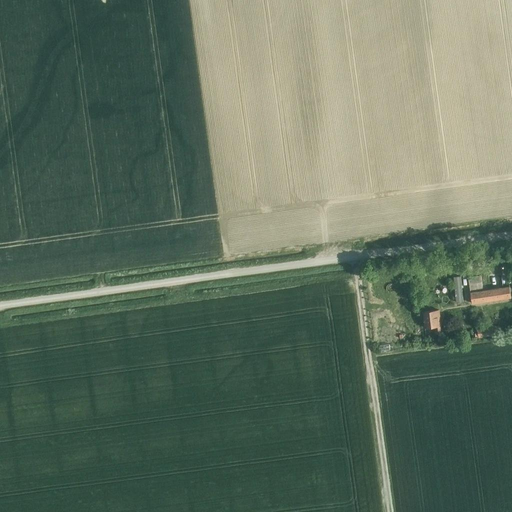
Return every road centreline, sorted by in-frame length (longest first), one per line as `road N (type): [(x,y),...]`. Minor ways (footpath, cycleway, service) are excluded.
road 1 (unclassified): [(0,305),(511,236)]
road 2 (unknown): [(356,257),(389,511)]
